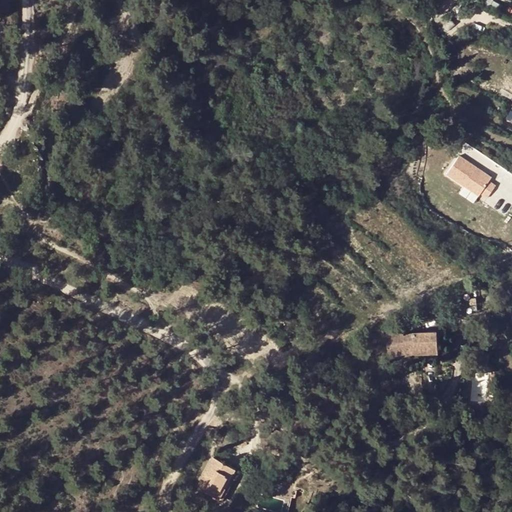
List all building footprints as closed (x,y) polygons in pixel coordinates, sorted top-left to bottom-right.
[(434,0),(431,4),(444,14),(456,0),(434,0)] [(451,19),(442,27),(442,31),(447,32),(456,25),(451,19)] [(458,152),(444,174),(465,186),(462,192),(475,200),(479,192),(488,197),(496,182),(492,180),(495,174),(458,152)] [(420,218),(413,212),(410,215),(417,222),(420,218)] [(404,330),(385,335),(389,352),(389,355),(415,350),(416,354),(439,352),(439,332),(413,333),(405,335),(404,330)] [(389,360),(416,354),(415,350),(389,355),(389,360)] [(469,359),(485,363),(487,353),(471,350),(469,359)] [(215,458),(205,474),(207,475),(205,481),(202,480),(198,487),(220,500),(225,492),(222,490),(229,477),(232,479),(237,470),(215,458)] [(240,472),(237,470),(232,479),(229,477),(222,490),(225,492),(220,500),(223,501),(240,472)]
